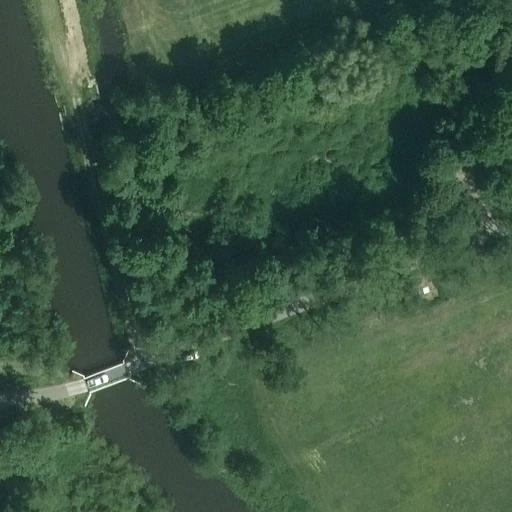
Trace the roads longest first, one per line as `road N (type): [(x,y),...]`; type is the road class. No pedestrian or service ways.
road 1 (unclassified): [(511,224),(145,364)]
road 2 (unclassified): [(0,403),(70,391),(145,364)]
